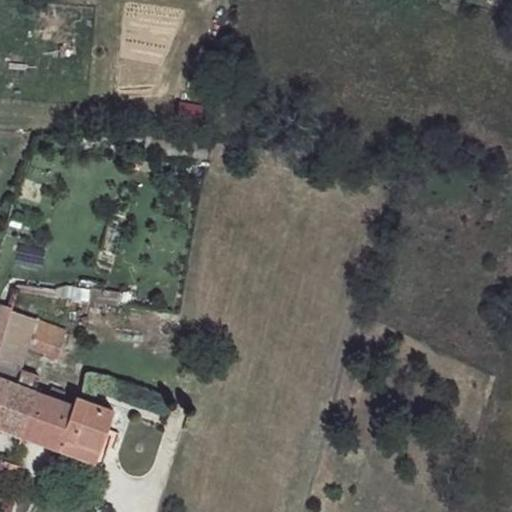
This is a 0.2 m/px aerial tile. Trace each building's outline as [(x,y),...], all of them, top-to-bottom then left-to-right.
[(68,329),(14,311),(6,327),(62,345),(68,329)] [(37,391),(0,377),(0,426),(22,434),(37,391)] [(71,402),(37,391),(22,434),(103,462),(112,432),(105,430),(112,405),(75,391),(71,402)] [(10,464),(7,474),(25,477),(27,467),(10,464)] [(25,477),(7,474),(4,482),(23,488),(25,477)]
